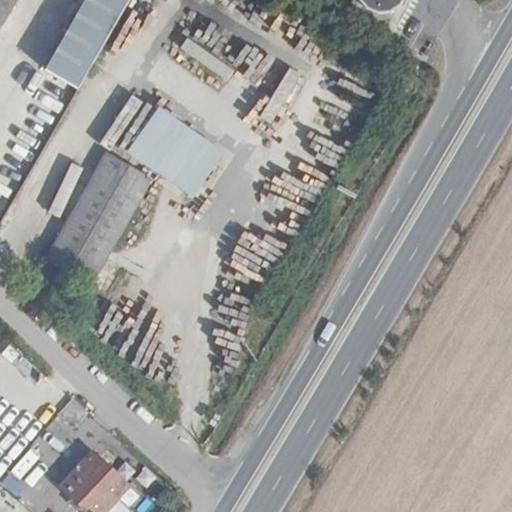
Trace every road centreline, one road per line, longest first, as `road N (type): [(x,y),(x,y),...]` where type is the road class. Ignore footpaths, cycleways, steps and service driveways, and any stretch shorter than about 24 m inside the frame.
road 1 (primary): [(511,19),(225,509)]
road 2 (primary): [(260,511),(511,86)]
road 3 (unclassified): [(0,299),(225,509)]
